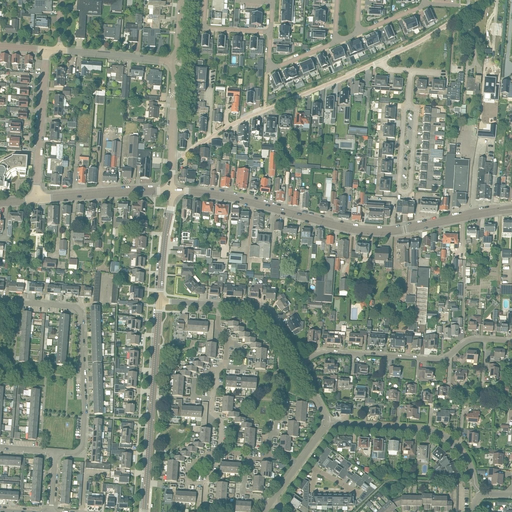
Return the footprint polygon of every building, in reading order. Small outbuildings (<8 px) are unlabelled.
[(29,14),(31,14),(35,14),(41,15),(42,12),(52,12),(52,10),(51,10),(51,7),(51,5),(52,1),(35,0),(34,9),(32,9),(32,10),(29,10),(29,14)] [(98,2),(82,1),(77,0),(77,5),(80,6),(79,11),(80,11),(79,25),(78,31),(76,31),(76,38),(85,39),(85,34),(86,12),(88,12),(88,16),(98,16),(98,12),(98,6),(101,7),(101,2),(98,2)] [(111,0),(111,11),(119,11),(122,12),(122,0),(111,0)] [(154,1),(149,1),(148,9),(153,9),(153,15),(160,16),(161,5),(165,5),(166,3),(166,2),(161,2),(154,2),(154,1)] [(224,10),(224,4),(212,3),(212,9),(215,10),(215,14),(227,15),(228,10),(224,10)] [(369,15),(380,16),(380,10),(382,10),(383,7),(376,6),(376,9),(369,9),(369,10),(368,11),(368,13),(369,14),(369,15)] [(325,18),(326,12),(320,12),(320,9),(313,8),(313,11),(314,12),(314,17),(313,17),(325,18)] [(256,14),(256,11),(245,10),(245,13),(249,14),(249,19),(261,20),(262,14),(256,14)] [(427,19),(424,21),(426,27),(429,25),(429,24),(434,22),(430,11),(429,11),(428,11),(425,12),(425,13),(424,13),(427,19)] [(36,19),(35,19),(35,14),(31,14),(29,35),(32,35),(38,35),(39,28),(48,28),(49,24),(50,24),(50,20),(46,20),(46,16),(36,16),(36,19)] [(227,20),(227,15),(215,14),(215,19),(211,19),(211,25),(222,26),(222,19),(227,20)] [(126,24),(125,29),(126,29),(130,29),(130,31),(130,37),(129,42),(137,42),(138,30),(138,28),(141,28),(141,30),(142,30),(142,29),(142,25),(142,19),(143,16),(143,15),(139,15),(138,25),(133,25),(126,24)] [(152,20),(152,29),(159,30),(160,19),(165,19),(165,17),(165,16),(160,16),(153,15),(148,15),(147,20),(152,20)] [(325,24),(325,18),(313,17),(312,26),(319,27),(319,24),(325,24)] [(414,18),(408,20),(413,30),(412,30),(413,31),(422,28),(419,22),(416,23),(414,17),(414,18)] [(261,26),(261,20),(249,19),(248,28),(255,29),(255,26),(261,26)] [(405,28),(402,29),(405,35),(408,33),(408,32),(412,30),(413,30),(408,20),(403,22),(405,28)] [(17,33),(17,28),(18,21),(12,21),(12,27),(5,27),(5,30),(4,31),(5,31),(5,33),(9,34),(9,32),(17,33)] [(292,28),(292,24),(286,24),(286,27),(280,27),(279,28),(279,31),(279,32),(290,33),(291,28),(292,28)] [(119,41),(120,36),(121,27),(115,26),(115,29),(106,28),(107,25),(101,25),(100,39),(105,40),(105,38),(114,39),(114,41),(119,41)] [(387,36),(384,37),(386,43),(395,39),(390,27),(389,28),(388,27),(386,28),(385,29),(384,30),(387,36)] [(161,30),(159,30),(152,29),(143,29),(143,33),(148,34),(147,46),(155,47),(155,46),(156,33),(160,33),(160,30),(161,30)] [(311,29),(311,38),(324,39),(324,38),(325,37),(325,35),(324,34),(324,33),(318,32),(318,29),(311,29)] [(290,34),(290,33),(279,32),(279,39),(285,39),(284,42),(291,43),(291,39),(289,39),(289,34),(290,34)] [(375,34),(369,36),(373,45),(374,47),(382,44),(380,38),(377,39),(375,34)] [(204,36),(202,36),(202,49),(212,50),(212,44),(208,43),(209,37),(207,37),(207,36),(204,36)] [(365,44),(363,45),(366,51),(369,50),(368,47),(373,45),(369,36),(364,38),(366,44),(365,44)] [(227,51),(227,44),(224,44),(225,38),(223,37),(220,37),(218,37),(218,50),(227,51)] [(232,45),(233,45),(232,49),(240,50),(239,54),(243,54),(243,47),(240,47),(241,39),(237,38),(237,37),(234,37),(234,38),(233,38),(233,42),(232,42),(232,45)] [(251,39),(250,54),(262,55),(263,47),(257,46),(257,39),(256,39),(255,39),(252,39),(251,39)] [(355,42),(353,43),(357,54),(366,51),(363,45),(360,46),(358,41),(357,41),(355,42)] [(290,54),(291,43),(284,42),(284,47),(277,46),(277,48),(276,51),(277,51),(277,53),(290,54)] [(349,51),(346,52),(349,58),(357,54),(353,43),(347,45),(349,51)] [(341,48),(336,50),(340,59),(345,57),(346,59),(349,58),(346,52),(344,53),(341,48)] [(333,58),(330,59),(332,65),(341,61),(340,59),(336,50),(331,52),(330,52),(333,58)] [(10,69),(11,62),(11,57),(8,56),(8,55),(1,54),(0,63),(5,63),(6,69),(10,69)] [(19,73),(21,73),(22,57),(19,57),(19,56),(12,55),(12,64),(17,64),(18,70),(19,70),(19,73)] [(318,57),(317,58),(322,70),(332,66),(328,57),(327,57),(324,59),(323,55),(322,56),(321,55),(318,56),(318,57)] [(22,57),(21,73),(24,73),(24,70),(25,70),(27,65),(27,66),(28,68),(30,68),(31,67),(31,65),(32,65),(33,57),(26,56),(25,58),(22,57)] [(101,63),(97,63),(93,62),(93,63),(88,63),(88,61),(88,62),(82,62),(82,69),(82,76),(87,76),(87,70),(100,71),(101,63)] [(310,61),(305,63),(309,72),(308,72),(309,74),(318,71),(315,65),(312,66),(310,61)] [(301,71),(299,72),(301,78),(304,77),(303,74),(308,72),(309,72),(305,63),(299,65),(301,71)] [(121,98),(125,98),(126,82),(127,75),(123,75),(124,67),(120,66),(120,67),(118,67),(118,66),(111,66),(111,67),(110,67),(110,68),(111,68),(111,69),(107,69),(106,74),(111,75),(111,74),(116,74),(115,82),(121,83),(121,82),(122,82),(121,96),(121,98)] [(143,70),(143,68),(132,67),(131,76),(131,78),(135,79),(135,76),(143,77),(143,71),(144,71),(144,70),(143,70)] [(57,69),(57,79),(64,80),(64,79),(65,74),(68,74),(72,75),(73,68),(69,68),(69,70),(65,70),(57,69)] [(289,69),(288,70),(293,81),(301,78),(299,72),(296,73),(293,68),(292,68),(289,69)] [(194,91),(205,92),(206,85),(205,85),(205,84),(206,84),(207,69),(195,69),(194,83),(196,83),(196,84),(194,84),(194,91)] [(161,87),(162,73),(158,72),(158,74),(155,74),(155,70),(150,70),(149,75),(147,75),(147,82),(149,82),(149,85),(153,85),(153,86),(161,87)] [(285,78),(282,79),(284,85),(293,81),(288,70),(282,72),(285,78)] [(21,73),(19,73),(12,72),(12,73),(10,72),(10,76),(16,76),(21,78),(20,83),(29,84),(30,77),(28,77),(28,73),(24,73),(21,73)] [(274,83),(271,84),(274,90),(277,89),(277,87),(282,85),(278,74),(277,75),(276,75),(276,74),(273,75),(273,76),(272,77),(274,83)] [(371,90),(380,91),(381,77),(378,76),(377,77),(376,77),(376,76),(375,76),(375,83),(372,83),(371,83),(371,90)] [(481,84),(481,82),(481,77),(475,76),(475,80),(473,80),(473,78),(467,78),(466,91),(473,92),(473,95),(478,96),(479,83),(481,84)] [(385,77),(381,77),(380,91),(389,92),(390,85),(386,84),(387,77),(387,78),(385,78),(385,77)] [(485,78),(484,94),(491,94),(490,100),(498,101),(499,85),(495,85),(495,84),(495,79),(485,78)] [(64,80),(57,79),(55,79),(56,79),(56,82),(55,82),(54,86),(54,87),(59,87),(64,87),(64,81),(68,82),(68,79),(64,79),(64,80)] [(393,85),(390,85),(389,92),(398,92),(399,89),(402,89),(402,86),(403,86),(403,84),(402,83),(402,80),(399,80),(399,79),(397,79),(397,80),(394,80),(393,85)] [(437,95),(439,81),(435,80),(435,81),(433,81),(433,80),(432,88),(429,87),(429,94),(437,95)] [(429,94),(429,87),(425,87),(426,82),(423,82),(423,81),(421,81),(420,82),(417,81),(417,85),(416,84),(416,87),(417,87),(417,90),(420,90),(419,94),(429,94)] [(439,81),(437,95),(443,95),(443,99),(447,99),(447,96),(447,89),(444,88),(444,81),(444,82),(442,82),(442,81),(439,81)] [(502,81),(501,93),(508,94),(508,98),(511,98),(511,87),(509,88),(509,84),(510,82),(502,81)] [(363,95),(363,89),(363,84),(359,84),(359,83),(355,82),(354,90),(352,90),(352,89),(351,89),(351,94),(354,95),(358,95),(358,94),(363,95)] [(447,96),(447,101),(450,101),(451,97),(455,97),(455,101),(460,101),(460,97),(459,97),(460,82),(456,82),(456,83),(451,83),(451,89),(452,89),(452,90),(451,90),(450,91),(447,91),(447,96)] [(28,85),(23,85),(12,84),(12,88),(15,88),(20,90),(20,95),(28,95),(29,88),(27,88),(28,85)] [(239,104),(239,98),(240,89),(228,88),(227,97),(235,97),(234,104),(233,104),(232,104),(232,108),(231,113),(238,113),(238,108),(239,104)] [(248,91),(247,104),(248,104),(249,105),(251,105),(252,104),(253,104),(253,98),(260,98),(260,89),(254,89),(253,91),(248,91)] [(340,92),(339,104),(339,107),(350,108),(351,96),(348,96),(348,93),(345,93),(345,91),(341,91),(341,92),(340,92)] [(8,95),(7,95),(2,95),(2,98),(0,98),(0,105),(7,106),(8,95)] [(26,100),(27,97),(22,96),(11,96),(11,99),(14,100),(19,101),(19,107),(28,107),(28,100),(26,100)] [(62,107),(66,107),(66,99),(65,99),(65,97),(55,96),(55,106),(62,107)] [(331,114),(331,119),(336,119),(336,106),(333,106),(334,99),(333,99),(333,97),(329,97),(329,98),(326,98),(325,110),(326,110),(325,112),(330,113),(331,114)] [(158,108),(156,107),(156,104),(149,103),(148,118),(157,119),(157,113),(157,111),(158,111),(158,108)] [(318,105),(318,104),(313,103),(313,104),(312,117),(318,117),(319,124),(322,124),(323,112),(320,112),(320,105),(318,105)] [(381,110),(381,113),(396,114),(396,111),(395,111),(395,109),(396,109),(388,108),(389,104),(378,103),(378,109),(381,110)] [(62,107),(55,106),(56,106),(55,110),(54,110),(54,116),(61,117),(62,110),(68,110),(68,107),(66,107),(62,107)] [(26,109),(21,108),(10,107),(10,111),(14,112),(18,113),(18,118),(27,119),(27,112),(26,112),(26,109)] [(425,117),(437,118),(445,119),(446,115),(437,114),(437,109),(424,108),(424,112),(425,112),(425,114),(424,114),(425,114),(425,117)] [(213,111),(212,122),(216,122),(216,123),(221,123),(222,118),(222,110),(217,109),(217,112),(213,111)] [(395,118),(396,114),(381,113),(380,122),(387,123),(388,120),(395,120),(394,120),(394,118),(395,118)] [(309,124),(309,122),(309,117),(304,117),(304,115),(296,114),(296,119),(295,119),(294,125),(303,126),(303,124),(309,124)] [(206,133),(207,116),(200,115),(199,133),(206,133)] [(280,117),(280,118),(279,128),(290,129),(291,118),(291,119),(291,118),(290,118),(287,118),(287,116),(284,116),(284,117),(280,117)] [(436,123),(437,118),(425,117),(424,117),(423,121),(424,121),(424,123),(423,123),(424,123),(424,126),(436,127),(445,128),(445,123),(436,123)] [(9,121),(8,128),(20,129),(21,125),(23,125),(23,122),(9,121)] [(252,126),(252,132),(255,133),(255,136),(255,137),(262,137),(262,135),(262,130),(259,129),(259,127),(260,122),(257,122),(256,121),(254,121),(252,121),(252,126)] [(387,126),(387,123),(380,122),(380,131),(394,132),(394,129),(393,129),(394,127),(395,127),(387,126)] [(57,133),(59,134),(59,130),(58,130),(58,124),(50,124),(50,133),(51,133),(57,133)] [(153,126),(148,125),(144,125),(144,130),(145,130),(145,142),(153,142),(152,142),(152,140),(156,140),(156,130),(152,130),(153,126)] [(239,131),(238,137),(242,138),(242,141),(242,142),(243,142),(243,144),(245,148),(248,148),(248,143),(249,143),(249,140),(249,135),(246,134),(246,127),(243,127),(243,126),(241,126),(240,126),(239,126),(239,131)] [(423,135),(435,136),(444,137),(444,132),(435,132),(436,127),(424,126),(423,126),(423,130),(424,130),(424,132),(423,132),(422,132),(424,132),(423,135)] [(478,132),(477,137),(495,139),(496,126),(490,126),(490,133),(478,132)] [(20,129),(8,128),(10,128),(10,132),(8,132),(8,135),(22,136),(23,133),(20,133),(20,129)] [(378,140),(379,140),(386,141),(386,138),(394,138),(393,138),(393,136),(394,136),(394,132),(380,131),(379,131),(378,140)] [(60,134),(59,134),(57,133),(51,133),(50,141),(55,142),(61,142),(61,140),(60,139),(60,134)] [(137,163),(138,151),(138,144),(137,144),(137,138),(138,135),(130,134),(130,137),(129,137),(128,158),(128,164),(128,169),(123,169),(122,177),(130,178),(131,169),(131,168),(135,168),(136,163),(137,163)] [(180,140),(179,148),(185,149),(186,143),(186,141),(187,141),(188,138),(189,138),(189,135),(185,135),(182,134),(182,140),(180,140)] [(237,144),(237,142),(237,137),(232,137),(232,134),(225,134),(223,134),(222,139),(222,140),(225,140),(224,143),(231,144),(231,143),(237,144)] [(22,140),(22,136),(8,135),(7,139),(10,139),(9,143),(19,143),(20,139),(22,140)] [(435,136),(423,135),(422,135),(422,139),(423,139),(423,141),(422,141),(423,141),(423,144),(435,145),(443,145),(444,141),(435,141),(435,136)] [(379,140),(378,149),(393,150),(393,147),(392,147),(392,145),(393,145),(386,144),(386,141),(379,140)] [(111,156),(111,157),(112,157),(111,165),(111,174),(110,174),(109,183),(116,183),(117,172),(116,172),(117,169),(119,170),(121,143),(118,142),(112,142),(111,156)] [(19,143),(9,143),(4,143),(4,147),(7,147),(6,150),(21,151),(21,148),(19,147),(19,143)] [(421,153),(443,155),(443,151),(434,150),(435,145),(423,144),(422,144),(421,148),(422,148),(422,150),(421,150),(422,150),(422,153),(421,153)] [(55,160),(62,160),(63,145),(56,145),(56,147),(55,147),(55,160)] [(453,190),(454,166),(455,159),(455,146),(449,145),(449,154),(446,154),(446,157),(443,157),(443,162),(446,162),(445,181),(441,180),(441,186),(444,187),(444,189),(445,189),(444,199),(448,199),(448,194),(446,194),(446,189),(453,190)] [(78,168),(77,173),(79,173),(79,175),(83,175),(83,174),(86,174),(86,169),(88,169),(89,157),(90,149),(82,148),(82,156),(80,156),(80,160),(83,161),(83,169),(78,168)] [(210,161),(211,151),(208,151),(208,150),(200,149),(200,159),(207,159),(207,161),(210,161)] [(393,154),(393,150),(378,149),(378,158),(385,159),(385,156),(393,156),(392,156),(392,154),(393,154)] [(144,151),(138,151),(137,163),(141,164),(141,160),(150,161),(150,156),(151,152),(144,151)] [(442,159),(443,155),(421,153),(422,153),(422,156),(421,156),(421,157),(422,157),(422,159),(421,159),(420,162),(421,162),(433,163),(434,158),(442,159)] [(367,157),(367,156),(358,155),(357,161),(360,162),(360,165),(359,165),(358,172),(366,172),(367,157)] [(27,158),(22,157),(12,156),(12,158),(1,164),(0,164),(0,189),(7,190),(7,184),(6,184),(7,180),(8,179),(9,177),(10,176),(11,175),(12,174),(14,173),(15,173),(16,172),(20,172),(20,173),(26,173),(27,158)] [(111,157),(111,156),(104,156),(103,167),(106,168),(106,173),(103,173),(102,182),(109,183),(110,174),(111,174),(111,165),(112,157),(111,157)] [(385,162),(385,159),(378,158),(377,167),(392,168),(392,165),(391,165),(391,163),(392,163),(392,162),(385,162)] [(491,186),(492,176),(493,163),(485,162),(485,159),(478,158),(478,169),(476,200),(479,200),(490,200),(491,190),(489,190),(489,186),(491,186)] [(62,176),(62,167),(63,160),(62,160),(55,160),(51,159),(50,171),(52,171),(52,175),(60,176),(62,176)] [(295,159),(294,168),(307,169),(307,160),(295,159)] [(469,160),(455,159),(454,166),(452,203),(452,208),(459,208),(459,204),(466,204),(466,198),(465,198),(466,194),(467,194),(467,191),(468,167),(469,160)] [(141,160),(141,164),(140,173),(140,178),(149,179),(151,161),(150,161),(141,160)] [(211,181),(210,186),(216,187),(217,173),(220,173),(220,170),(221,161),(221,160),(217,160),(216,172),(211,171),(211,175),(211,176),(211,181)] [(221,161),(220,170),(222,170),(222,178),(228,179),(229,165),(229,162),(221,161)] [(420,171),(421,171),(432,172),(433,167),(442,168),(442,164),(433,163),(421,162),(421,165),(420,165),(420,166),(421,166),(421,168),(420,168),(420,171)] [(198,166),(192,165),(192,170),(187,170),(187,172),(186,183),(194,183),(195,173),(197,173),(198,166)] [(235,169),(235,172),(237,172),(236,184),(239,184),(238,189),(246,190),(249,170),(238,169),(236,169),(236,167),(235,167),(235,169)] [(377,167),(377,176),(384,177),(384,174),(391,174),(390,174),(390,172),(391,172),(392,168),(377,167)] [(96,184),(97,179),(97,170),(89,169),(88,178),(88,183),(96,184)] [(187,170),(184,170),(181,170),(181,176),(179,176),(178,182),(186,183),(187,170)] [(441,173),(432,172),(421,171),(421,174),(419,174),(419,175),(420,175),(420,177),(419,176),(419,180),(420,180),(432,181),(432,176),(441,177),(441,173)] [(209,181),(209,172),(204,172),(203,177),(200,177),(200,181),(200,186),(208,186),(209,181)] [(71,186),(71,181),(71,180),(71,173),(67,173),(67,180),(63,180),(62,186),(68,187),(68,185),(71,186)] [(60,176),(52,175),(51,186),(60,186),(60,176)] [(383,180),(384,177),(377,176),(376,185),(390,186),(391,183),(390,183),(390,181),(391,181),(391,180),(383,180)] [(257,186),(258,179),(258,177),(255,177),(254,183),(251,183),(250,186),(250,190),(256,191),(257,186)] [(228,179),(222,178),(221,187),(229,188),(230,179),(228,179)] [(270,187),(270,186),(271,185),(271,183),(270,183),(271,180),(270,179),(268,179),(268,180),(261,179),(260,192),(269,193),(270,188),(270,187)] [(281,192),(279,192),(280,185),(281,186),(282,179),(276,179),(275,187),(274,192),(277,192),(276,201),(284,202),(284,192),(285,187),(283,186),(283,188),(281,188),(281,192)] [(441,182),(432,181),(420,180),(420,183),(419,183),(419,184),(420,184),(420,186),(419,185),(418,189),(431,190),(432,185),(440,186),(441,182)] [(390,186),(376,185),(375,195),(382,196),(383,192),(390,192),(389,192),(389,190),(390,190),(390,186)] [(508,199),(508,194),(509,190),(501,189),(500,199),(508,199)] [(331,192),(331,197),(330,205),(333,205),(333,213),(338,214),(339,201),(335,200),(336,192),(331,192)] [(348,220),(349,214),(345,214),(346,197),(340,197),(339,214),(338,219),(348,220)] [(423,212),(428,213),(429,200),(421,199),(421,202),(420,212),(421,212),(421,211),(423,211),(423,212)] [(448,199),(444,199),(442,199),(441,199),(441,201),(442,201),(442,202),(440,202),(439,206),(442,206),(441,211),(447,211),(448,199)] [(190,210),(191,205),(191,200),(183,200),(182,210),(181,219),(185,219),(185,210),(190,210)] [(439,200),(429,200),(428,213),(437,213),(437,204),(439,204),(439,200)] [(147,222),(142,221),(143,213),(145,213),(146,202),(138,201),(138,204),(132,204),(132,211),(132,218),(133,218),(132,227),(147,228),(147,222)] [(319,205),(319,208),(320,208),(320,212),(327,212),(327,207),(327,205),(327,202),(321,201),(320,204),(320,205),(319,205)] [(411,204),(408,204),(408,201),(405,201),(403,201),(403,204),(400,204),(400,207),(403,207),(402,214),(405,214),(407,214),(408,207),(410,207),(411,204)] [(116,219),(116,227),(131,228),(131,220),(126,220),(127,215),(127,212),(130,213),(130,207),(128,207),(128,203),(118,202),(118,207),(118,208),(124,209),(123,215),(123,220),(116,219)] [(201,205),(201,203),(194,202),(194,204),(193,204),(192,215),(193,215),(193,217),(200,217),(200,215),(201,205)] [(202,212),(202,214),(209,215),(213,215),(213,212),(214,207),(212,207),(213,204),(203,203),(202,208),(202,212)] [(366,204),(365,209),(365,212),(369,212),(368,219),(383,221),(383,218),(389,218),(390,209),(390,204),(383,203),(383,205),(366,204)] [(95,217),(95,205),(88,204),(88,212),(86,212),(86,215),(92,215),(92,217),(95,217)] [(101,218),(101,221),(111,222),(111,218),(112,218),(112,213),(110,213),(110,210),(111,205),(104,205),(104,208),(102,208),(101,213),(101,218)] [(58,225),(58,212),(58,207),(48,206),(48,211),(48,225),(58,225)] [(83,217),(83,211),(83,206),(77,206),(76,214),(79,214),(79,222),(83,222),(85,222),(85,217),(83,217)] [(352,213),(352,215),(352,220),(360,221),(361,208),(357,208),(356,214),(352,213)] [(29,212),(29,217),(32,217),(32,219),(32,220),(32,223),(37,224),(37,227),(36,231),(36,234),(44,234),(44,231),(44,222),(45,220),(45,219),(44,219),(44,223),(41,222),(41,219),(41,216),(42,212),(37,212),(37,211),(34,211),(34,212),(33,212),(29,212)] [(22,222),(23,218),(23,213),(18,213),(18,214),(9,214),(7,235),(11,236),(12,225),(11,225),(12,221),(22,222)] [(249,218),(248,217),(248,213),(241,213),(241,223),(241,229),(241,230),(243,230),(244,227),(248,227),(249,222),(248,222),(248,220),(249,220),(249,218)] [(254,213),(253,230),(252,230),(252,238),(257,238),(257,234),(258,234),(258,230),(263,230),(264,214),(254,213)] [(503,225),(503,229),(503,233),(511,233),(511,229),(511,226),(511,220),(503,220),(503,225)] [(480,232),(479,240),(480,240),(479,248),(483,248),(483,244),(491,244),(491,238),(488,238),(489,233),(494,233),(494,229),(494,224),(490,224),(490,223),(489,223),(489,224),(488,224),(488,223),(485,223),(485,224),(484,230),(480,230),(480,232)] [(284,227),(283,233),(289,233),(289,235),(296,235),(297,228),(287,227),(287,228),(284,227)] [(476,240),(479,240),(480,232),(476,232),(476,228),(467,228),(467,236),(467,240),(465,240),(465,244),(471,244),(471,240),(470,240),(470,237),(470,236),(476,236),(476,240)] [(312,245),(313,238),(309,238),(310,230),(302,229),(302,231),(302,233),(302,237),(306,238),(306,240),(308,240),(307,247),(312,247),(312,245)] [(323,242),(323,235),(323,230),(316,229),(315,242),(323,242)] [(184,237),(184,240),(183,247),(192,247),(193,243),(189,243),(190,233),(188,233),(182,233),(182,237),(184,237)] [(132,255),(140,255),(140,249),(145,249),(146,238),(145,238),(145,235),(135,234),(135,238),(138,238),(137,247),(129,247),(128,254),(132,255)] [(263,244),(263,258),(269,259),(271,235),(258,234),(257,234),(257,238),(257,244),(263,244)] [(446,244),(450,244),(450,235),(444,235),(444,240),(442,240),(442,244),(443,244),(442,248),(446,248),(446,244)] [(60,240),(59,250),(66,251),(67,247),(67,241),(60,240)] [(411,240),(411,263),(411,264),(408,264),(408,267),(417,267),(417,261),(417,250),(418,250),(418,249),(418,240),(411,240)] [(335,259),(335,271),(339,271),(340,259),(347,260),(348,241),(339,241),(337,259),(335,259)] [(408,250),(408,246),(408,241),(397,242),(397,250),(401,250),(401,258),(400,258),(400,264),(408,263),(408,250)] [(257,244),(257,247),(250,246),(249,257),(256,258),(263,258),(263,244),(257,244)] [(314,302),(325,302),(332,303),(335,271),(335,259),(336,253),(329,253),(330,245),(326,245),(326,244),(324,244),(324,246),(324,257),(322,282),(316,282),(314,302)] [(368,255),(368,251),(369,246),(356,245),(355,253),(351,252),(351,257),(351,263),(354,263),(354,258),(358,259),(358,260),(361,260),(361,256),(363,256),(363,254),(368,255)] [(375,259),(375,261),(379,261),(380,261),(384,261),(384,268),(392,269),(392,266),(392,261),(387,261),(388,248),(383,248),(383,251),(380,251),(375,250),(375,255),(375,259)] [(183,250),(183,254),(185,254),(185,257),(184,257),(183,262),(186,262),(185,262),(187,262),(193,262),(193,255),(206,256),(206,251),(201,251),(193,251),(188,251),(183,250)] [(229,263),(242,264),(242,259),(242,254),(230,254),(229,263)] [(141,255),(140,255),(132,255),(132,259),(136,259),(136,267),(144,267),(144,259),(140,259),(141,255)] [(206,257),(205,265),(208,266),(208,273),(210,273),(212,273),(213,273),(214,272),(217,272),(222,272),(222,270),(224,270),(224,266),(223,266),(223,264),(220,264),(215,264),(212,263),(212,261),(212,258),(210,258),(206,258),(206,257)] [(43,258),(43,268),(56,268),(56,260),(50,260),(50,259),(43,258)] [(279,279),(280,266),(271,266),(270,278),(279,279)] [(280,268),(280,279),(295,280),(296,273),(287,272),(285,272),(285,269),(280,268)] [(416,283),(416,288),(428,288),(429,274),(429,269),(418,268),(418,283),(417,283),(416,283)] [(119,269),(119,272),(128,273),(128,272),(132,273),(132,275),(132,277),(136,277),(136,278),(135,283),(138,283),(138,284),(140,284),(140,283),(143,284),(143,274),(140,274),(141,270),(136,270),(133,270),(132,270),(128,269),(119,269)] [(193,269),(187,269),(182,269),(181,276),(187,276),(186,277),(186,279),(186,281),(185,284),(184,285),(192,293),(194,291),(197,294),(203,294),(203,289),(204,286),(199,286),(197,283),(196,284),(191,279),(191,278),(191,276),(193,276),(193,269)] [(304,273),(298,272),(297,281),(308,282),(309,274),(304,274),(304,273)] [(9,292),(16,292),(17,284),(10,284),(10,277),(7,277),(7,281),(6,288),(9,288),(9,292)] [(26,289),(27,282),(27,281),(17,280),(17,284),(16,292),(23,293),(23,289),(26,289)] [(348,296),(348,290),(349,280),(340,280),(339,295),(348,296)] [(30,292),(36,293),(36,285),(30,284),(30,282),(27,282),(26,289),(26,293),(29,293),(30,292)] [(222,283),(218,283),(214,282),(214,287),(210,287),(210,295),(218,296),(218,292),(222,292),(221,293),(222,293),(222,283)] [(36,285),(36,293),(42,293),(42,294),(45,294),(46,283),(43,283),(42,285),(36,285)] [(46,283),(45,294),(48,294),(48,293),(50,294),(54,294),(54,286),(49,286),(49,283),(46,283)] [(54,286),(54,294),(58,294),(60,294),(60,295),(63,295),(64,285),(64,283),(61,283),(55,283),(54,283),(54,286)] [(64,285),(63,295),(66,296),(66,295),(68,295),(68,296),(72,296),(72,295),(72,287),(68,287),(68,285),(67,285),(64,285)] [(73,285),(72,287),(72,295),(76,295),(75,296),(81,297),(82,286),(73,285)] [(234,297),(234,289),(235,285),(224,285),(224,291),(224,293),(227,293),(227,296),(234,297)] [(263,286),(262,285),(254,285),(254,289),(250,289),(250,293),(250,298),(258,299),(258,292),(262,292),(262,293),(263,286)] [(263,285),(263,288),(263,294),(266,295),(266,299),(275,300),(275,291),(270,291),(270,286),(263,285)] [(511,285),(501,285),(500,295),(511,294),(511,285)] [(82,286),(81,297),(91,297),(91,296),(92,296),(94,296),(94,294),(94,291),(94,289),(91,289),(85,288),(86,286),(82,286)] [(238,290),(234,289),(234,297),(241,297),(242,294),(245,294),(245,292),(245,287),(238,286),(238,290)] [(130,287),(130,293),(134,293),(133,299),(133,302),(138,302),(138,299),(142,300),(142,291),(140,291),(140,288),(135,287),(130,287)] [(414,324),(417,324),(426,324),(426,319),(428,288),(416,288),(416,297),(415,304),(414,324)] [(288,308),(287,307),(288,306),(286,302),(288,301),(283,294),(281,295),(277,298),(280,302),(276,305),(281,311),(282,310),(283,311),(285,312),(288,310),(288,308)] [(127,305),(127,306),(131,306),(131,310),(132,310),(132,315),(136,315),(141,315),(141,307),(138,307),(137,307),(137,302),(138,303),(138,302),(133,302),(127,302),(127,305)] [(496,329),(496,331),(500,332),(500,333),(507,333),(507,329),(507,327),(511,327),(511,329),(511,324),(511,321),(511,320),(511,308),(509,308),(509,311),(508,311),(507,320),(506,320),(505,320),(500,320),(499,324),(496,324),(496,329)] [(483,326),(483,331),(488,332),(488,331),(490,331),(490,332),(492,332),(493,329),(496,329),(496,324),(497,311),(494,310),(493,322),(483,321),(483,323),(483,326)] [(187,332),(188,321),(188,315),(184,314),(184,321),(181,321),(181,322),(179,321),(178,321),(177,331),(187,332)] [(292,322),(287,324),(291,332),(292,332),(294,335),(299,332),(303,330),(303,322),(301,322),(297,315),(293,317),(288,319),(289,319),(290,318),(292,322)] [(472,316),(472,323),(468,322),(468,330),(476,331),(476,324),(480,325),(481,317),(472,316)] [(123,317),(122,321),(127,321),(127,325),(131,325),(131,330),(135,330),(140,330),(140,322),(134,321),(135,318),(130,317),(128,317),(123,317)] [(228,327),(234,328),(238,328),(238,323),(241,323),(241,319),(234,319),(234,322),(228,322),(228,327)] [(341,340),(345,340),(346,329),(346,326),(342,326),(341,332),(334,332),(333,344),(341,344),(341,340)] [(384,346),(385,336),(385,333),(388,333),(388,326),(384,326),(384,331),(383,331),(383,333),(377,333),(376,346),(378,346),(384,346)] [(327,344),(333,344),(334,332),(327,331),(327,332),(326,332),(326,331),(325,331),(325,327),(323,327),(323,332),(322,334),(322,339),(327,339),(327,344)] [(352,330),(346,329),(345,340),(349,341),(348,345),(351,345),(352,343),(355,343),(356,335),(352,334),(352,330)] [(320,339),(320,334),(321,331),(316,331),(316,332),(309,332),(308,342),(316,343),(316,337),(320,337),(320,339)] [(367,334),(367,332),(366,332),(360,331),(360,335),(356,335),(355,343),(359,344),(359,346),(362,346),(362,342),(366,342),(367,334)] [(134,333),(129,332),(127,332),(126,340),(130,340),(130,345),(133,345),(138,345),(139,337),(133,337),(133,333),(134,333)] [(374,346),(376,346),(377,333),(372,332),(372,335),(370,335),(369,345),(375,345),(374,346)] [(411,344),(412,339),(412,333),(405,332),(404,337),(396,337),(396,335),(390,335),(389,340),(391,340),(390,348),(395,348),(395,347),(404,347),(405,343),(411,344)] [(425,335),(425,340),(425,345),(425,344),(428,344),(428,350),(436,350),(437,341),(437,336),(425,335)] [(417,349),(420,349),(421,340),(420,340),(421,337),(413,336),(412,349),(417,350),(417,349)] [(129,359),(137,360),(138,353),(133,352),(133,349),(134,349),(134,348),(125,348),(125,352),(130,352),(129,359)] [(504,351),(503,350),(502,349),(499,349),(498,350),(494,350),(494,355),(491,355),(491,354),(490,354),(490,361),(499,362),(499,358),(504,358),(504,351)] [(474,361),(473,363),(477,364),(478,356),(477,356),(477,357),(476,357),(476,352),(467,351),(467,353),(466,354),(465,355),(462,357),(461,356),(457,359),(461,364),(466,360),(474,361)] [(115,367),(115,369),(118,369),(124,370),(129,370),(133,370),(132,370),(132,367),(137,367),(137,360),(129,359),(129,366),(124,366),(123,366),(120,366),(119,368),(118,368),(118,367),(115,367)] [(337,373),(337,365),(334,365),(334,361),(325,360),(325,368),(331,369),(330,373),(337,373)] [(353,377),(360,377),(360,374),(367,375),(368,367),(362,366),(362,365),(361,365),(361,364),(357,364),(354,364),(353,377)] [(497,365),(494,365),(489,364),(489,368),(490,368),(489,377),(494,377),(494,379),(498,379),(499,369),(497,368),(497,365)] [(393,367),(390,367),(389,376),(392,376),(392,377),(400,377),(400,369),(394,369),(394,367),(393,367)] [(419,368),(418,381),(425,381),(432,382),(432,380),(433,380),(435,377),(433,375),(432,375),(433,371),(427,371),(427,369),(426,369),(422,369),(419,368)] [(124,370),(123,373),(124,374),(124,376),(124,380),(128,380),(136,381),(136,373),(131,373),(129,373),(129,370),(124,370)] [(467,371),(461,370),(456,370),(456,373),(455,373),(455,381),(463,382),(464,377),(467,377),(467,371)] [(337,376),(335,376),(330,375),(330,379),(330,381),(324,381),(323,389),(328,389),(333,389),(332,392),(336,392),(336,386),(337,382),(337,376)] [(135,388),(136,381),(128,380),(128,384),(123,384),(123,386),(114,385),(114,389),(127,390),(123,390),(124,387),(135,388)] [(353,388),(353,383),(349,383),(349,380),(339,380),(339,384),(339,386),(345,386),(345,388),(353,388)] [(383,389),(383,387),(383,382),(380,382),(379,382),(378,384),(373,383),(372,392),(379,392),(383,392),(384,389),(383,389)] [(416,394),(416,390),(416,385),(413,385),(412,385),(411,386),(406,386),(405,390),(403,390),(403,393),(405,394),(413,395),(413,394),(416,394)] [(365,386),(357,386),(356,387),(356,389),(355,397),(365,397),(365,393),(369,393),(369,387),(365,386)] [(448,397),(448,392),(449,387),(445,387),(444,387),(444,388),(438,388),(438,396),(445,397),(445,396),(448,397)] [(127,390),(114,389),(114,393),(114,396),(115,396),(117,396),(117,395),(118,394),(118,393),(125,394),(124,399),(129,400),(130,400),(132,400),(133,394),(135,394),(135,391),(127,390)] [(399,402),(399,397),(400,392),(396,392),(396,391),(389,391),(389,394),(388,399),(394,400),(394,401),(395,401),(399,402)] [(431,404),(432,394),(429,394),(421,393),(421,394),(419,394),(418,398),(421,398),(421,401),(427,402),(426,403),(428,403),(428,404),(431,404)] [(181,417),(181,407),(182,400),(175,400),(175,403),(178,403),(178,406),(175,406),(175,407),(173,407),(173,406),(172,406),(171,416),(181,417)] [(373,406),(373,409),(370,409),(370,410),(371,410),(371,412),(370,412),(370,417),(375,417),(375,416),(379,417),(380,413),(382,413),(382,406),(384,406),(384,404),(373,403),(373,406)] [(335,411),(339,411),(341,411),(341,414),(350,415),(350,406),(342,406),(342,404),(336,404),(335,411)] [(114,411),(114,415),(126,416),(126,415),(124,415),(124,413),(126,413),(134,414),(134,406),(133,406),(133,405),(132,405),(126,405),(126,409),(120,408),(119,412),(114,411)] [(404,406),(404,409),(404,413),(407,413),(406,418),(412,419),(419,420),(419,415),(416,415),(417,407),(404,406)] [(436,417),(436,422),(448,423),(449,415),(454,415),(454,411),(441,410),(440,414),(436,413),(436,415),(437,415),(437,417),(436,417)] [(479,412),(478,412),(473,411),(473,414),(470,414),(470,415),(467,415),(466,419),(468,419),(467,422),(477,423),(478,416),(479,416),(479,412)] [(122,437),(130,437),(130,432),(132,432),(133,423),(121,422),(121,427),(121,430),(122,430),(122,437)] [(478,431),(473,431),(468,430),(467,434),(469,435),(468,444),(477,445),(478,431)] [(130,437),(122,437),(121,443),(120,443),(119,447),(126,448),(131,448),(132,443),(129,443),(130,437)] [(335,439),(334,444),(337,444),(337,446),(343,447),(350,447),(350,452),(355,453),(355,450),(355,445),(351,444),(351,438),(346,438),(346,437),(346,438),(343,437),(344,437),(343,437),(338,437),(338,439),(335,439)] [(370,455),(371,447),(371,442),(368,442),(368,439),(359,438),(358,443),(358,448),(364,449),(363,451),(364,451),(364,452),(364,453),(365,454),(366,454),(367,454),(367,455),(370,455)] [(384,460),(385,449),(386,444),(382,443),(382,441),(374,440),(373,452),(378,452),(378,457),(381,457),(381,459),(384,460)] [(389,447),(388,452),(397,452),(397,455),(400,456),(401,449),(401,444),(398,443),(398,442),(394,442),(394,441),(393,441),(392,441),(391,442),(389,442),(389,447)] [(415,456),(415,452),(415,447),(412,446),(412,443),(404,443),(403,451),(408,451),(408,455),(415,456)] [(332,462),(327,458),(332,451),(327,447),(318,460),(319,459),(322,461),(319,466),(324,470),(325,468),(327,469),(326,471),(334,461),(333,460),(332,462)] [(418,452),(417,459),(421,459),(420,463),(428,463),(428,461),(429,455),(429,450),(426,450),(426,448),(422,448),(418,447),(418,452)] [(434,471),(437,468),(440,466),(447,460),(451,457),(451,456),(447,460),(445,458),(445,457),(444,456),(445,454),(438,448),(432,455),(438,460),(435,463),(439,467),(434,471)] [(117,450),(117,454),(119,454),(119,455),(118,457),(122,458),(122,461),(130,462),(131,455),(126,454),(126,450),(117,450)] [(504,452),(499,451),(490,451),(489,456),(493,456),(493,465),(501,466),(502,459),(501,459),(501,457),(502,457),(502,455),(504,455),(504,452)] [(452,457),(451,457),(447,460),(440,466),(437,468),(434,471),(435,474),(446,469),(447,472),(446,473),(447,476),(449,476),(450,477),(458,473),(453,464),(451,464),(451,465),(450,463),(449,463),(447,460),(449,459),(452,457)] [(338,476),(348,462),(344,459),(339,465),(334,461),(326,471),(329,467),(334,470),(331,474),(333,472),(338,476),(337,476),(338,476)] [(130,469),(130,462),(122,461),(121,468),(116,468),(116,472),(125,472),(125,469),(130,469)] [(348,462),(338,476),(343,480),(346,476),(350,480),(355,474),(349,469),(352,465),(348,462)] [(502,482),(502,476),(496,475),(496,471),(498,471),(498,470),(488,470),(488,477),(492,478),(491,485),(502,485),(501,485),(501,482),(502,482)] [(125,472),(116,472),(114,472),(114,477),(119,477),(118,485),(127,486),(127,483),(129,483),(129,476),(123,476),(124,473),(126,473),(126,472),(125,472)] [(360,488),(368,477),(364,474),(361,479),(356,475),(353,480),(357,483),(354,486),(356,485),(360,488)] [(374,490),(368,486),(373,480),(368,477),(360,488),(365,491),(362,495),(366,498),(362,501),(358,498),(359,499),(362,501),(374,490)] [(308,499),(308,488),(307,486),(308,484),(303,480),(300,484),(298,486),(299,486),(298,488),(301,490),(302,490),(303,491),(303,499),(302,500),(306,502),(308,502),(308,499)] [(95,506),(95,498),(91,498),(92,494),(89,494),(90,483),(86,483),(85,498),(88,498),(88,506),(95,506)] [(114,497),(117,498),(118,493),(118,486),(118,485),(106,484),(106,488),(114,489),(114,496),(111,496),(111,499),(108,499),(108,502),(107,507),(114,508),(114,503),(114,497)] [(165,502),(175,502),(176,492),(176,485),(170,485),(170,488),(172,489),(172,492),(169,491),(169,492),(167,492),(167,491),(166,491),(165,502)] [(121,495),(120,495),(121,493),(120,493),(121,486),(118,486),(118,493),(117,498),(117,504),(120,504),(120,508),(123,508),(127,509),(127,506),(128,506),(128,505),(129,505),(130,503),(132,503),(132,498),(127,498),(124,498),(124,500),(120,500),(120,498),(121,498),(121,495)] [(306,502),(302,500),(294,493),(291,498),(294,500),(291,504),(294,506),(294,507),(296,508),(297,509),(300,504),(308,510),(308,506),(308,504),(306,502)] [(317,506),(317,494),(315,494),(314,495),(311,495),(311,499),(308,499),(308,502),(308,504),(308,506),(317,506)] [(350,495),(348,495),(347,507),(348,507),(348,506),(353,507),(353,506),(356,506),(356,501),(356,502),(353,502),(353,496),(350,496),(350,495)] [(389,501),(396,508),(401,506),(401,496),(401,497),(390,502),(389,501)] [(228,503),(228,499),(216,498),(215,503),(220,503),(220,507),(228,508),(228,503)] [(389,501),(386,505),(392,511),(396,511),(394,510),(396,508),(389,501)]
